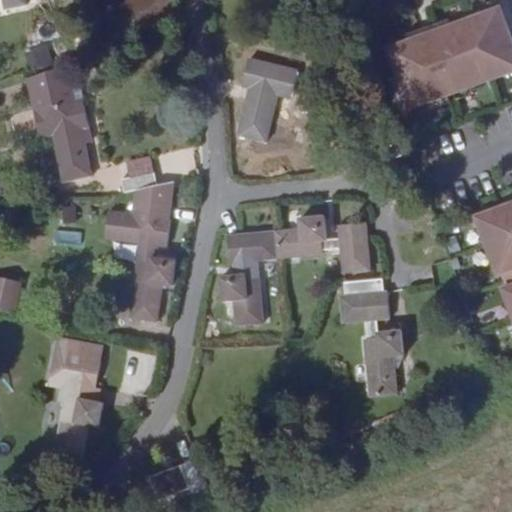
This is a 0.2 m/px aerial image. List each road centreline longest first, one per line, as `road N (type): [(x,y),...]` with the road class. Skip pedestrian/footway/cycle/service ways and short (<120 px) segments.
road 1 (residential): [(216,192),(171,391),(136,455),(95,495),(55,511)]
road 2 (residential): [(398,291),(393,207),(374,184),(216,192)]
road 3 (residential): [(194,0),(216,192)]
